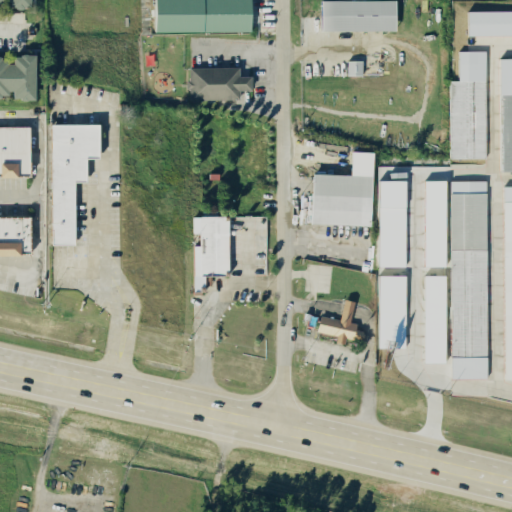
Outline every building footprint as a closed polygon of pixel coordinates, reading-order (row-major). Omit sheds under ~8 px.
[(0,0),(0,3),(5,4),(6,8),(25,8),(24,0),(0,0)] [(249,0),(149,0),(150,32),(249,31),(249,0)] [(316,31),(391,30),(390,0),(346,0),(316,1),(316,31)] [(511,10),(463,11),(464,35),(511,34),(511,10)] [(454,51),(454,80),(445,80),(447,158),(485,158),(482,50),(454,51)] [(30,99),(29,54),(7,55),(7,57),(0,57),(0,95),(5,96),(6,100),(30,99)] [(511,58),(497,58),(499,171),(511,170),(511,58)] [(346,75),(360,75),(360,60),(345,60),(346,75)] [(186,67),(187,100),(238,99),(238,90),(249,89),(248,76),(237,76),(237,66),(186,67)] [(44,124),(45,245),(70,245),(69,182),(81,182),(81,159),(94,159),(93,123),(44,124)] [(0,126),(0,176),(28,176),(28,127),(0,126)] [(368,175),(308,173),(307,205),(300,205),(299,223),(366,225),(368,175)] [(374,267),(403,266),(402,180),(373,180),(374,267)] [(441,266),(440,180),(420,180),(421,266),(441,266)] [(447,378),(484,378),(484,180),(447,180),(447,378)] [(511,185),(501,186),(501,379),(511,379),(511,185)] [(0,254),(28,254),(28,216),(0,216),(0,254)] [(403,346),(403,275),(374,275),(375,347),(403,346)] [(442,362),(441,275),(421,275),(421,363),(442,362)] [(351,301),(340,299),(337,319),(316,316),(313,332),(333,335),(332,342),(345,344),(351,301)]
